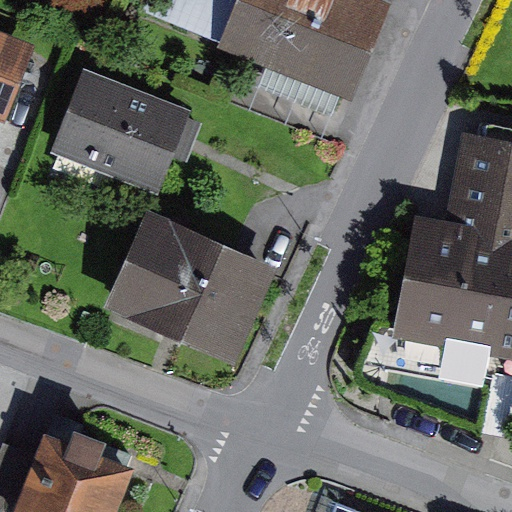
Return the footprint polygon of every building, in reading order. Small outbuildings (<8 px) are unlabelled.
[(159,0),(156,7),(174,14),(274,54),(345,83),(357,87),(389,9),(365,0),(159,0)] [(0,114),(20,123),(52,45),(0,24),(0,114)] [(261,87),(332,116),(345,83),(274,54),(261,87)] [(97,79),(69,150),(164,186),(176,155),(191,115),(97,79)] [(207,122),(191,115),(176,155),(192,162),(207,122)] [(485,145),(511,150),(511,127),(489,124),(485,145)] [(433,223),(413,330),(511,348),(511,150),(485,145),(476,144),(460,228),(433,223)] [(274,272),(160,221),(122,303),(236,355),(274,272)] [(117,511),(133,473),(45,439),(39,455),(17,511),(117,511)] [(0,511),(17,511),(39,455),(8,443),(0,462),(0,511)]
